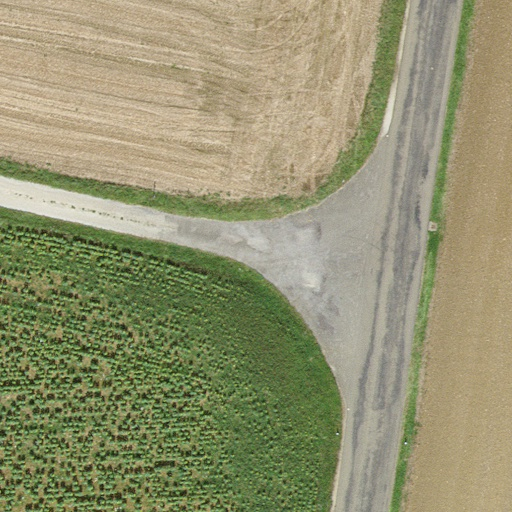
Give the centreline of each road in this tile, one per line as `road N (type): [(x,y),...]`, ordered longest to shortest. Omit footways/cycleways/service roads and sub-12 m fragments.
road 1 (unclassified): [(376,287),(215,240),(0,198)]
road 2 (tertiary): [(376,287),(427,0)]
road 3 (tertiary): [(351,511),(376,287)]
